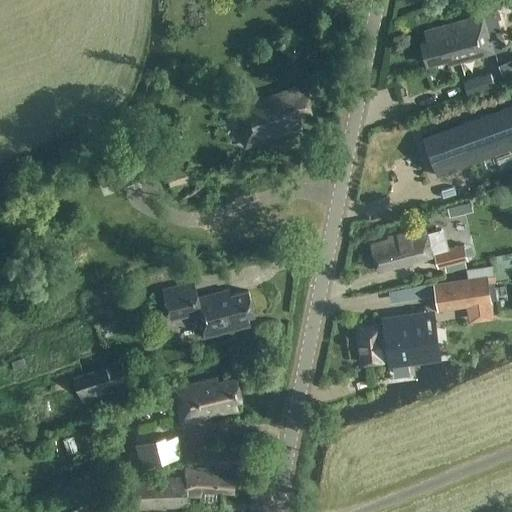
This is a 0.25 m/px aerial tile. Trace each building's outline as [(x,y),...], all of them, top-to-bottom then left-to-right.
[(494,51),(483,13),(424,30),(427,40),(420,42),(426,63),(454,55),(456,63),(494,51)] [(511,58),(498,64),(502,75),(511,70),(511,58)] [(307,91),(288,94),(286,88),(237,104),(250,143),(299,128),(297,114),(310,112),(307,91)] [(377,106),(396,100),(393,89),(374,95),(377,106)] [(422,136),(436,176),(472,162),(471,159),(511,144),(511,104),(457,124),(457,123),(422,136)] [(106,172),(112,190),(143,179),(138,160),(106,172)] [(170,186),(192,180),(186,163),(178,165),(178,167),(174,168),(173,167),(162,170),(163,173),(155,175),(161,192),(171,189),(170,186)] [(370,244),(377,269),(432,254),(424,226),(388,236),(388,239),(370,244)] [(432,251),(437,267),(467,259),(462,243),(432,251)] [(497,280),(511,275),(511,252),(488,256),(491,268),(494,268),(497,280)] [(437,308),(464,304),(468,322),(493,317),(489,300),(486,276),(434,284),(437,308)] [(193,284),(162,292),(169,320),(196,313),(202,336),(248,324),(246,315),(253,314),(247,291),(228,295),(227,289),(197,297),(193,284)] [(432,356),(425,309),(389,315),(389,317),(377,319),(378,326),(357,329),(362,363),(383,360),(383,361),(404,358),(404,361),(432,356)] [(72,377),(79,396),(82,405),(116,395),(112,384),(127,380),(121,361),(72,377)] [(235,377),(216,382),(215,377),(172,388),(181,423),(236,409),(233,400),(240,399),(235,377)] [(134,444),(140,467),(182,457),(177,435),(166,437),(165,435),(134,444)] [(238,466),(239,452),(215,451),(214,465),(238,466)] [(132,485),(133,508),(186,506),(185,494),(198,495),(198,490),(199,490),(199,502),(220,503),(220,492),(231,492),(232,472),(191,470),(190,478),(145,479),(145,485),(132,485)]
